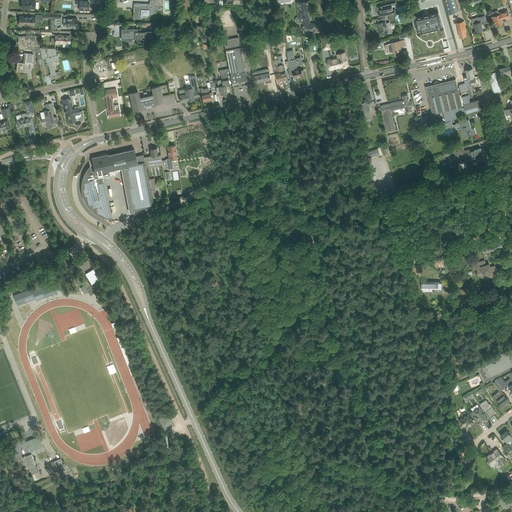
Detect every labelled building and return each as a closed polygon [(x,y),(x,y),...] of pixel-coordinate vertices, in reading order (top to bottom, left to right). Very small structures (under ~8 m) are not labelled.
[(35,2),(35,0),(32,0),(27,0),(27,1),(22,1),(22,8),(30,8),(30,9),(31,10),(34,10),(34,9),(34,8),(35,8),(39,8),(39,2),(35,2)] [(382,17),(396,13),(395,9),(393,10),(392,5),(397,4),(395,0),(392,0),(384,2),(384,5),(379,6),(381,13),(379,13),(379,17),(382,16),(382,17)] [(454,0),(444,0),(448,15),(458,12),(454,0)] [(89,1),(84,1),(80,1),(80,2),(76,1),(76,5),(80,5),(80,10),(89,10),(89,1)] [(310,16),(308,1),(297,3),(299,2),(300,13),(298,13),(298,17),(296,19),(296,20),(298,22),(303,23),(302,30),(308,31),(309,31),(315,31),(316,31),(317,24),(310,23),(310,17),(310,16)] [(133,12),(133,14),(133,15),(133,19),(138,19),(141,19),(141,13),(143,13),(144,11),(144,9),(149,9),(149,13),(153,13),(153,4),(143,4),(136,3),(136,8),(134,8),(134,13),(133,12)] [(500,14),(491,17),(492,19),(493,22),(495,21),(496,26),(503,24),(501,18),(505,17),(506,19),(510,17),(509,14),(508,11),(499,14),(500,14)] [(424,16),(415,18),(418,31),(425,30),(425,33),(436,30),(435,27),(442,26),(439,12),(429,14),(429,12),(423,13),(424,16)] [(19,18),(19,20),(20,20),(20,25),(25,25),(34,25),(37,25),(33,25),(33,20),(34,20),(43,20),(43,18),(43,14),(36,14),(35,17),(34,17),(26,17),(20,16),(20,18),(19,18)] [(477,32),(483,30),(482,25),(488,23),(487,20),(486,20),(485,16),(481,17),(481,18),(479,19),(479,18),(478,18),(478,17),(475,18),(474,18),(474,19),(472,19),(473,24),(474,24),(477,32)] [(392,31),(391,25),(390,22),(386,23),(386,21),(385,21),(377,23),(380,35),(389,33),(392,32),(392,31)] [(466,32),(464,21),(456,23),(460,38),(466,36),(465,32),(466,32)] [(138,32),(138,29),(134,29),(134,30),(130,30),(130,29),(121,29),(122,38),(131,38),(131,35),(135,35),(135,38),(143,38),(143,40),(144,40),(144,39),(151,39),(151,32),(139,32),(138,32)] [(71,36),(62,36),(56,35),(56,38),(51,38),(51,43),(70,44),(71,36)] [(19,49),(26,49),(36,48),(40,48),(39,36),(18,37),(19,49)] [(226,50),(229,68),(230,74),(231,79),(232,85),(236,85),(236,84),(243,82),(244,83),(247,82),(245,71),(240,47),(238,37),(223,40),(225,50),(226,50)] [(329,39),(322,40),(323,50),(331,49),(330,44),(329,39)] [(391,43),(392,43),(388,44),(389,53),(394,52),(402,50),(401,46),(406,45),(405,39),(391,43)] [(57,77),(53,61),(59,60),(58,55),(57,55),(55,49),(51,49),(40,48),(36,48),(39,60),(46,58),(47,63),(48,62),(51,74),(50,74),(51,79),(57,77)] [(302,71),(304,71),(303,68),(298,70),(296,64),(298,63),(297,58),(295,59),(293,50),(288,51),(287,51),(289,74),(290,75),(294,74),(295,77),(303,75),(302,71)] [(26,53),(25,63),(17,62),(17,70),(16,72),(17,72),(17,70),(27,71),(28,79),(32,78),(31,71),(32,71),(34,53),(24,52),(24,53),(26,53)] [(346,57),(346,56),(345,52),(336,54),(337,58),(327,60),(330,69),(336,68),(336,67),(342,66),(343,66),(343,67),(344,67),(345,67),(346,67),(347,66),(347,65),(348,65),(346,59),(347,59),(347,56),(346,57)] [(280,60),(278,60),(279,62),(279,63),(279,65),(283,80),(288,79),(286,73),(286,71),(285,71),(285,70),(286,70),(284,64),(284,61),(281,62),(280,60)] [(136,76),(136,75),(143,75),(142,65),(131,66),(132,77),(136,76)] [(497,83),(495,77),(511,72),(511,73),(511,72),(511,65),(510,66),(509,65),(500,68),(501,74),(500,74),(500,72),(496,73),(496,75),(495,76),(494,73),(490,75),(489,75),(494,91),(495,95),(501,93),(500,89),(499,90),(498,87),(495,88),(494,84),(497,83)] [(229,85),(228,79),(231,79),(230,74),(229,68),(220,70),(219,70),(219,71),(220,74),(221,74),(222,80),(218,80),(217,82),(218,87),(216,87),(217,91),(220,90),(220,95),(227,93),(226,87),(226,86),(229,85)] [(465,83),(459,85),(461,91),(464,104),(470,102),(469,98),(470,98),(473,97),(470,86),(471,86),(471,84),(470,84),(469,78),(471,78),(471,79),(474,78),(474,77),(473,69),(473,68),(472,69),(472,68),(471,68),(469,68),(469,69),(466,70),(466,71),(467,75),(464,75),(465,83)] [(255,72),(252,72),(253,79),(255,79),(256,82),(271,79),(270,73),(269,73),(269,72),(269,69),(268,69),(263,70),(264,72),(258,73),(258,71),(255,72)] [(192,88),(179,91),(181,102),(187,101),(194,100),(194,97),(199,96),(195,76),(194,76),(191,76),(190,77),(192,88)] [(425,86),(426,86),(432,114),(462,107),(456,79),(425,86)] [(152,88),(154,94),(149,95),(139,98),(138,91),(130,93),(133,106),(134,111),(142,109),(141,105),(145,104),(146,105),(145,105),(145,106),(152,104),(151,103),(155,102),(156,103),(164,101),(162,96),(160,86),(152,88)] [(211,100),(208,88),(204,89),(202,88),(200,88),(203,102),(211,100)] [(116,89),(105,90),(106,97),(107,108),(109,117),(120,116),(119,109),(119,104),(113,105),(112,98),(118,97),(117,94),(117,92),(116,89)] [(365,102),(362,103),(363,109),(364,112),(369,111),(371,110),(370,105),(369,105),(368,102),(372,101),(370,93),(366,94),(364,94),(364,95),(365,99),(364,99),(365,102)] [(411,106),(413,106),(412,101),(409,102),(408,95),(402,96),(403,100),(389,103),(389,105),(382,107),(381,105),(383,114),(387,131),(395,129),(391,112),(394,111),(394,110),(405,107),(406,112),(412,110),(411,106)] [(75,116),(80,114),(78,108),(77,107),(76,106),(75,107),(74,108),(73,108),(70,97),(62,99),(65,111),(65,112),(66,111),(69,123),(76,121),(75,116)] [(478,99),(470,102),(464,104),(468,113),(482,109),(478,99)] [(34,124),(32,117),(35,116),(31,101),(25,102),(27,113),(22,114),(23,119),(17,120),(19,127),(29,125),(31,132),(35,131),(33,124),(34,124)] [(47,122),(48,127),(56,126),(55,123),(58,122),(58,123),(57,116),(54,117),(52,110),(53,109),(52,103),(46,104),(47,110),(44,111),(46,118),(42,119),(42,123),(47,122)] [(428,115),(419,117),(422,131),(431,128),(428,115)] [(469,119),(467,119),(456,123),(458,129),(460,128),(463,137),(476,133),(475,127),(472,128),(469,119)] [(453,126),(451,120),(443,123),(445,129),(453,126)] [(0,130),(1,131),(0,130),(9,128),(8,121),(4,122),(4,123),(0,123),(0,130)] [(169,158),(166,159),(168,169),(174,168),(172,159),(177,158),(175,145),(167,146),(169,158)] [(386,145),(380,147),(383,154),(389,152),(386,145)] [(463,146),(454,149),(456,158),(464,155),(465,158),(467,165),(478,162),(485,160),(484,158),(481,148),(471,151),(470,149),(465,151),(463,146)] [(151,156),(144,157),(146,168),(156,166),(155,161),(162,160),(161,155),(158,155),(157,147),(150,148),(151,156)] [(149,179),(146,168),(144,157),(143,154),(136,156),(134,149),(108,155),(108,156),(105,157),(101,156),(92,158),(95,170),(94,170),(92,171),(86,172),(86,171),(84,176),(82,182),(82,188),(83,194),(84,200),(87,205),(91,210),(96,213),(101,216),(106,215),(97,177),(110,175),(109,171),(126,167),(134,211),(153,204),(150,189),(149,179)] [(488,253),(495,251),(493,244),(480,248),(481,252),(488,251),(488,253)] [(85,255),(83,257),(77,260),(80,265),(83,270),(84,271),(92,266),(91,265),(85,255)] [(488,278),(489,277),(494,276),(496,272),(495,266),(490,267),(489,264),(486,265),(485,261),(476,263),(479,273),(483,272),(484,274),(486,273),(488,278)] [(36,301),(46,297),(46,296),(53,293),(53,294),(58,292),(57,290),(61,289),(58,283),(57,278),(13,295),(15,300),(17,306),(35,299),(36,301)] [(94,293),(86,279),(82,282),(84,285),(80,287),(85,294),(88,292),(90,295),(94,293)] [(422,283),(422,287),(423,287),(423,291),(432,291),(432,289),(434,289),(441,289),(441,287),(442,287),(443,286),(443,285),(443,284),(443,283),(442,283),(441,283),(440,283),(440,282),(423,282),(423,283),(422,283)] [(457,290),(459,301),(470,298),(468,288),(457,290)] [(97,298),(105,293),(103,289),(95,294),(97,298)] [(510,368),(511,366),(511,348),(477,364),(479,368),(478,368),(485,382),(504,373),(503,371),(510,368)] [(110,374),(117,372),(114,364),(107,366),(110,374)] [(459,378),(467,374),(465,369),(455,373),(458,380),(460,379),(459,378)] [(501,377),(495,380),(496,381),(503,390),(507,386),(501,377)] [(499,391),(492,397),(501,407),(510,401),(501,391),(501,390),(499,391)] [(490,403),(489,404),(486,400),(480,404),(485,412),(486,411),(490,417),(491,416),(492,414),(496,411),(490,403)] [(475,416),(477,419),(478,420),(479,420),(482,424),(488,420),(479,407),(473,411),(476,415),(475,416)] [(474,422),(468,414),(467,414),(465,412),(461,414),(463,417),(462,418),(459,419),(461,427),(467,425),(468,426),(474,422)] [(158,425),(162,423),(165,430),(174,426),(172,423),(173,422),(172,420),(171,420),(168,413),(159,417),(160,419),(156,420),(158,425)] [(505,441),(506,442),(510,439),(511,442),(511,437),(510,436),(511,435),(507,431),(500,436),(504,441),(505,441)] [(9,433),(1,436),(3,439),(4,442),(10,440),(9,437),(10,436),(9,433)] [(26,441),(30,451),(43,446),(40,436),(26,441)] [(497,449),(486,457),(492,465),(496,462),(495,461),(498,459),(499,460),(500,461),(502,464),(506,461),(503,456),(497,449)] [(32,454),(23,457),(27,469),(30,468),(36,466),(32,454)] [(38,472),(36,466),(30,468),(32,474),(38,472)]
